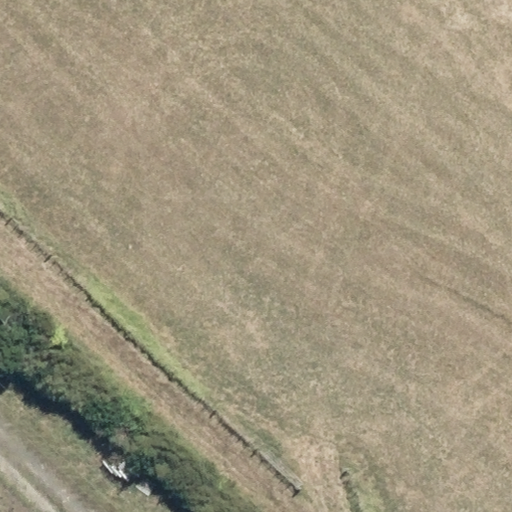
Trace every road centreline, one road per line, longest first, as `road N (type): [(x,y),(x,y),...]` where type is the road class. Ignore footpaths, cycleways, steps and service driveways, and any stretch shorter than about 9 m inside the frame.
road 1 (track): [(0,252),(279,511)]
road 2 (track): [(91,511),(0,427)]
